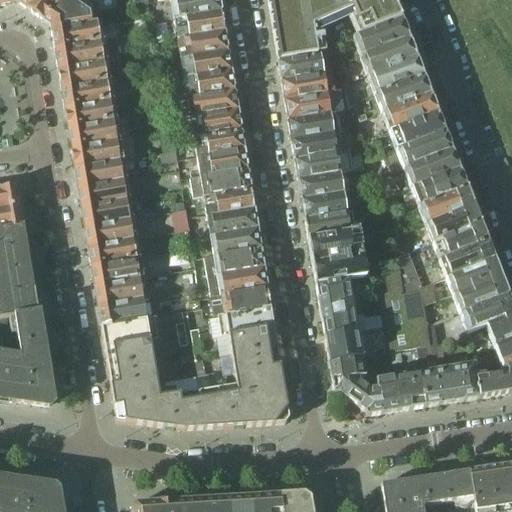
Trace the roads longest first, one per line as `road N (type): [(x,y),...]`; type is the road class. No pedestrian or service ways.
road 1 (residential): [(248,0),(330,463)]
road 2 (residential): [(87,453),(88,418),(40,152)]
road 3 (residential): [(87,453),(187,468),(330,463)]
road 4 (residential): [(511,220),(423,0)]
road 5 (residential): [(330,463),(511,435)]
road 6 (residential): [(40,152),(27,51),(0,38)]
